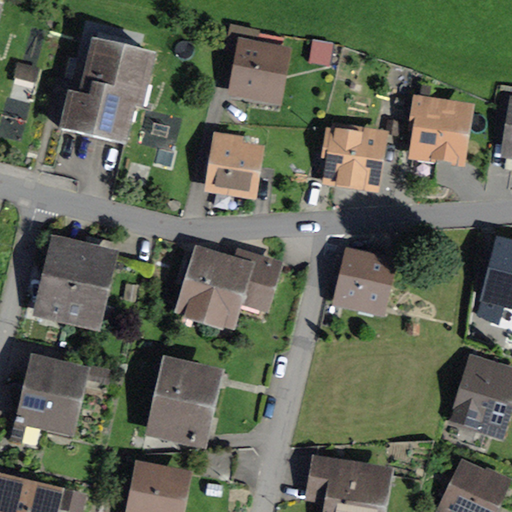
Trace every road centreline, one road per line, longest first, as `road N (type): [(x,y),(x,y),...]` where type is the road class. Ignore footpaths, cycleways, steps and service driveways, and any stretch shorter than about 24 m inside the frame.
road 1 (residential): [(327,233),(173,229),(38,195)]
road 2 (residential): [(266,511),(327,233)]
road 3 (residential): [(511,207),(327,233)]
road 4 (residential): [(38,195),(0,350)]
